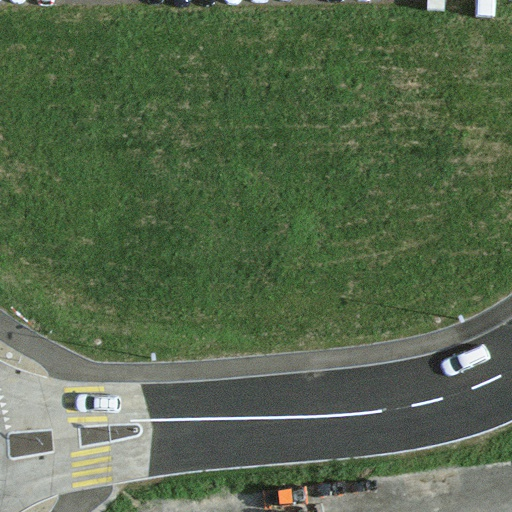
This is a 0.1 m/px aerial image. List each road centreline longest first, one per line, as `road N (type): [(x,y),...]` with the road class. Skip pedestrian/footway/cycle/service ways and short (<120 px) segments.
road 1 (unclassified): [(163,426),(435,397),(511,370)]
road 2 (unclassified): [(0,486),(163,426)]
road 3 (unclassified): [(163,426),(0,394)]
